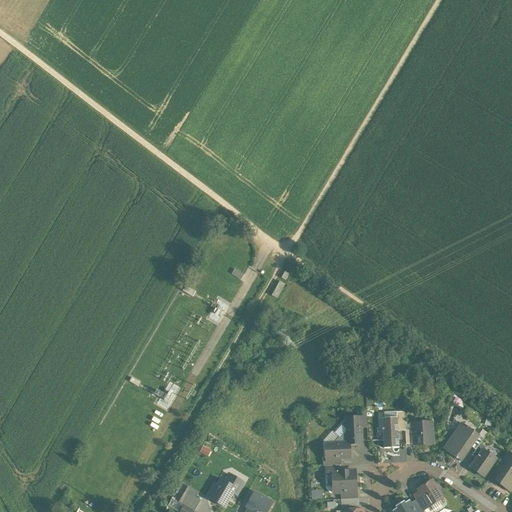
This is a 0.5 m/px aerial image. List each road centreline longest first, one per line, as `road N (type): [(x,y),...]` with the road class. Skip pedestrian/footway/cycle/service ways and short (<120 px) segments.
road 1 (track): [(0,33),(287,252)]
road 2 (track): [(287,252),(137,511)]
road 3 (track): [(287,252),(441,0)]
road 4 (residential): [(376,511),(387,483),(430,468),(495,511)]
